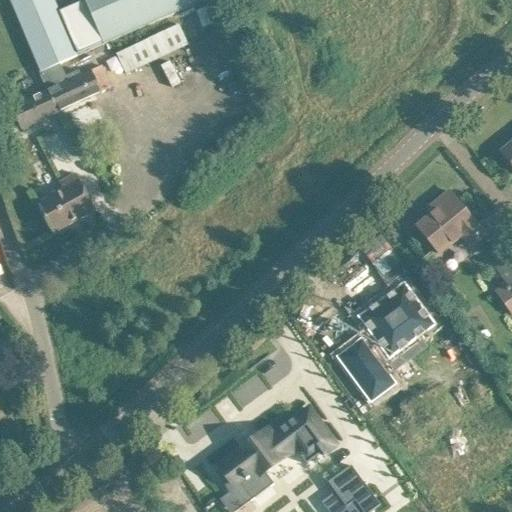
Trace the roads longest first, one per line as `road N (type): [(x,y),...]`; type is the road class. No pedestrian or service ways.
road 1 (unclassified): [(67,470),(511,57)]
road 2 (unclassified): [(67,470),(46,358),(0,212)]
